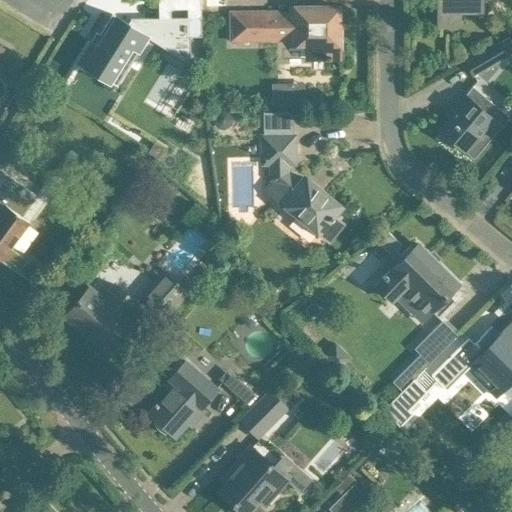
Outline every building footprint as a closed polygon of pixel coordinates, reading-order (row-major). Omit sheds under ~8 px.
[(437,0),(438,25),(458,25),(458,9),(481,9),(480,0),(437,0)] [(307,58),(339,58),(339,12),(318,13),(318,7),(290,8),(290,13),(232,13),(232,40),(291,39),(291,45),(307,45),(307,58)] [(77,62),(116,86),(146,37),(147,38),(190,37),(189,18),(131,19),(128,24),(112,14),(93,44),(90,42),(77,62)] [(502,40),(465,61),(473,75),(510,54),(502,40)] [(273,82),(273,103),(308,102),(308,82),(273,82)] [(439,130),(473,159),(501,126),(465,95),(455,106),(458,108),(439,130)] [(263,107),(263,137),(264,163),(272,163),(272,179),(290,193),(283,202),(282,208),(293,216),(295,213),(319,233),(330,219),(331,220),(334,217),(332,216),(340,207),(304,177),(299,183),(287,173),(286,163),(294,163),(293,107),(263,107)] [(4,140),(0,146),(0,163),(4,166),(16,147),(4,140)] [(154,143),(148,152),(158,158),(164,149),(154,143)] [(177,164),(168,174),(200,201),(209,190),(177,164)] [(37,196),(0,168),(0,260),(28,281),(29,280),(18,272),(27,260),(10,247),(29,222),(22,217),(37,196)] [(52,177),(37,196),(44,201),(58,182),(52,177)] [(376,243),(391,257),(397,251),(402,246),(388,232),(376,243)] [(447,293),(458,283),(418,244),(413,248),(404,258),(387,275),(386,273),(375,284),(391,300),(396,295),(421,320),(431,309),(438,316),(454,300),(447,293)] [(410,246),(401,255),(404,258),(413,248),(410,246)] [(163,275),(144,297),(169,319),(197,285),(184,274),(177,281),(174,279),(171,282),(163,275)] [(89,287),(64,316),(103,349),(128,320),(124,316),(135,302),(114,284),(102,298),(89,287)] [(417,376),(440,353),(457,335),(443,321),(414,349),(419,355),(407,366),(417,376)] [(500,392),(511,379),(511,323),(501,333),(495,333),(495,332),(490,328),(469,348),(474,353),(475,353),(475,359),(467,367),(467,368),(475,360),(482,361),(482,369),(494,380),(501,380),(502,388),(499,391),(500,392)] [(455,368),(440,353),(417,376),(432,391),(455,368)] [(149,414),(174,436),(217,388),(185,360),(170,377),(176,383),(155,406),(149,414)] [(257,398),(238,379),(228,389),(248,408),(257,398)] [(269,389),(238,420),(257,439),(288,408),(269,389)] [(274,492),(287,479),(250,446),(227,473),(232,478),(219,491),(242,511),(248,511),(270,488),(274,492)] [(341,495),(328,508),(331,511),(346,511),(364,495),(353,484),(356,481),(348,473),(334,488),(341,495)] [(470,492),(452,509),(455,511),(486,511),(488,510),(470,492)]
